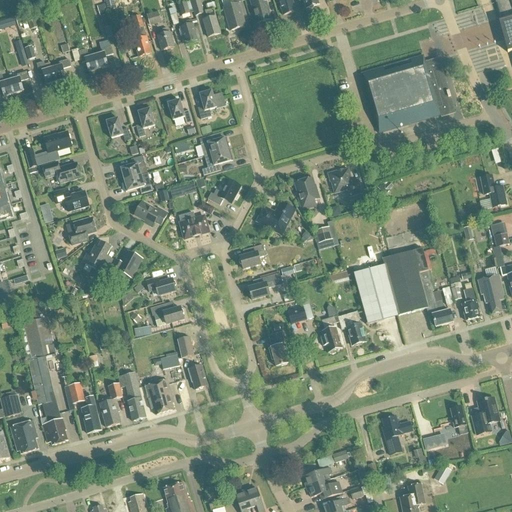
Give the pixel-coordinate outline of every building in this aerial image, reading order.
[(104,0),(107,10),(116,7),(113,0),(104,0)] [(195,17),(204,15),(199,0),(197,0),(191,2),(195,17)] [(245,2),(243,0),(232,0),(234,7),(224,10),(230,33),(246,28),(239,4),(245,2)] [(273,1),(272,0),(259,0),(260,1),(251,3),(257,25),(271,21),(266,3),(273,1)] [(274,0),(276,0),(277,4),(279,3),(283,17),(296,14),(292,0),(274,0)] [(303,0),(307,10),(319,7),(317,0),(303,0)] [(511,0),(494,0),(499,17),(499,19),(505,18),(506,23),(511,21),(511,0)] [(182,17),(190,15),(187,4),(179,6),(182,17)] [(216,19),(214,11),(206,14),(208,21),(203,22),(208,39),(221,36),(216,18),(216,19)] [(28,16),(30,23),(38,21),(36,14),(28,16)] [(159,14),(147,17),(150,28),(162,25),(159,14)] [(105,29),(110,28),(106,17),(101,18),(105,29)] [(139,59),(152,56),(147,39),(146,39),(143,29),(144,29),(141,18),(133,20),(136,31),(137,31),(140,41),(134,42),(139,59)] [(187,22),(188,27),(180,29),(185,46),(198,42),(192,21),(187,22)] [(511,39),(502,41),(505,54),(509,53),(511,52),(511,21),(506,23),(511,39)] [(169,35),(167,30),(158,33),(160,37),(158,38),(162,53),(175,49),(170,34),(169,35)] [(124,35),(117,37),(122,56),(129,55),(124,35)] [(22,42),(15,44),(22,69),(29,67),(22,42)] [(108,42),(99,45),(101,52),(111,50),(108,42)] [(67,45),(61,47),(64,55),(70,53),(67,45)] [(29,62),(36,60),(33,49),(25,51),(29,62)] [(102,55),(95,58),(99,71),(109,68),(106,58),(113,56),(111,49),(111,50),(101,52),(102,55)] [(89,74),(99,71),(95,58),(89,59),(86,52),(80,54),(83,64),(86,63),(89,74)] [(426,65),(423,57),(410,60),(413,69),(386,76),(384,68),(361,75),(364,84),(367,83),(380,125),(376,126),(379,135),(453,114),(445,85),(438,61),(426,65)] [(60,68),(52,70),(56,83),(66,80),(63,70),(71,68),(69,62),(59,65),(60,68)] [(56,83),(52,70),(46,72),(44,64),(37,66),(40,76),(43,75),(46,86),(56,83)] [(17,80),(10,82),(14,96),(24,93),(21,83),(29,80),(27,74),(17,77),(17,80)] [(14,96),(10,82),(4,84),(2,76),(0,77),(0,88),(1,88),(4,99),(14,96)] [(214,97),(212,91),(201,94),(202,96),(200,96),(203,108),(198,110),(201,121),(212,118),(210,112),(216,110),(216,111),(226,108),(222,95),(214,97)] [(178,103),(178,101),(166,104),(168,111),(170,110),(173,123),(185,119),(187,126),(193,124),(189,112),(183,114),(180,102),(178,103)] [(153,115),(151,109),(140,112),(140,114),(138,114),(142,126),(136,128),(139,139),(145,138),(144,131),(155,128),(152,115),(153,115)] [(117,121),(116,119),(105,122),(107,129),(108,128),(112,141),(123,137),(125,144),(131,142),(128,130),(122,132),(118,120),(117,121)] [(210,127),(201,130),(203,136),(212,134),(210,127)] [(72,149),(67,134),(54,137),(44,140),(49,156),(72,149)] [(211,138),(199,141),(201,147),(202,147),(205,158),(211,156),(211,157),(230,151),(226,140),(213,144),(211,138)] [(497,148),(490,150),(494,163),(501,161),(497,148)] [(208,170),(202,171),(204,177),(209,175),(209,176),(221,172),(219,167),(233,163),(230,151),(211,157),(211,156),(205,158),(208,170)] [(30,170),(38,167),(33,152),(25,154),(30,170)] [(119,171),(122,183),(141,177),(148,175),(143,158),(131,161),(133,167),(119,171)] [(59,170),(57,164),(42,168),(46,180),(58,177),(60,186),(81,180),(76,165),(59,170)] [(187,167),(179,167),(179,175),(187,175),(187,167)] [(349,199),(353,198),(363,195),(359,182),(352,184),(349,171),(337,174),(336,173),(328,176),(330,184),(331,184),(335,196),(347,192),(349,199)] [(0,307),(7,305),(15,303),(9,282),(6,283),(1,285),(0,282),(0,221),(13,218),(10,207),(0,173),(0,307)] [(141,177),(122,183),(126,194),(140,190),(141,196),(153,193),(149,180),(143,182),(141,177)] [(484,197),(490,196),(493,210),(507,206),(503,188),(495,190),(492,177),(481,180),(484,197)] [(203,180),(197,182),(200,191),(203,189),(202,186),(205,186),(203,180)] [(309,181),(307,180),(304,181),(303,183),(296,185),(302,205),(300,206),(302,213),(314,209),(313,203),(320,201),(317,192),(315,193),(311,180),(309,181)] [(241,189),(229,182),(222,194),(216,192),(214,196),(211,195),(208,201),(220,208),(223,202),(231,206),(241,189)] [(379,190),(385,196),(393,188),(388,182),(379,190)] [(186,187),(170,192),(173,201),(188,196),(191,195),(188,186),(186,187)] [(69,197),(67,191),(54,194),(57,206),(66,204),(69,214),(89,208),(85,193),(69,197)] [(159,194),(162,204),(169,201),(166,192),(159,194)] [(366,197),(357,200),(360,208),(369,206),(366,197)] [(156,211),(142,203),(134,217),(145,224),(144,225),(152,229),(155,224),(161,228),(168,215),(157,209),(156,211)] [(211,217),(215,210),(202,203),(198,210),(211,217)] [(295,212),(281,205),(275,215),(265,210),(257,224),(282,237),(295,212)] [(49,216),(44,218),(46,225),(51,223),(52,219),(49,216)] [(209,235),(204,219),(180,226),(185,242),(193,239),(193,240),(201,237),(209,235)] [(89,243),(87,236),(96,233),(92,220),(66,228),(72,247),(89,243)] [(329,230),(315,233),(319,246),(332,242),(334,248),(339,247),(332,223),(328,224),(329,230)] [(470,228),(464,229),(467,242),(473,241),(470,228)] [(315,240),(307,232),(302,237),(308,242),(315,240)] [(505,235),(494,238),(497,249),(500,248),(510,246),(507,235),(505,235)] [(111,250),(101,244),(98,250),(95,248),(90,257),(87,255),(82,264),(98,273),(94,280),(100,284),(113,262),(106,258),(111,250)] [(266,258),(263,247),(251,250),(253,256),(240,260),(241,262),(239,263),(240,266),(242,267),(243,272),(261,267),(259,260),(266,258)] [(497,249),(493,250),(498,270),(501,270),(505,269),(500,248),(497,249)] [(65,250),(56,252),(58,261),(67,258),(65,250)] [(423,250),(391,259),(383,261),(384,267),(354,275),(367,324),(366,325),(367,326),(428,310),(430,317),(429,318),(433,317),(436,329),(453,325),(450,312),(443,313),(442,311),(445,310),(442,302),(436,304),(433,293),(434,292),(423,250)] [(141,262),(128,254),(122,266),(116,263),(109,276),(116,279),(120,273),(131,279),(141,262)] [(511,267),(505,269),(501,270),(503,278),(508,277),(510,286),(510,288),(511,292),(511,293),(511,267)] [(293,268),(281,271),(283,278),(295,275),(293,268)] [(347,273),(329,278),(331,288),(350,283),(347,273)] [(280,275),(272,278),(260,281),(262,287),(249,291),(249,292),(248,294),(249,297),(251,298),(252,302),(269,298),(268,291),(283,286),(280,275)] [(506,301),(500,276),(478,282),(482,297),(484,296),(486,305),(490,305),(490,307),(492,315),(502,313),(500,302),(506,301)] [(159,286),(158,280),(146,283),(149,294),(157,292),(158,299),(176,294),(174,289),(176,287),(175,284),(173,283),(172,282),(159,286)] [(458,286),(451,287),(455,304),(463,301),(458,286)] [(447,307),(454,305),(449,290),(443,291),(447,307)] [(464,292),(464,294),(467,306),(462,307),(466,323),(480,319),(478,310),(479,310),(477,303),(476,303),(473,292),(473,290),(464,292)] [(126,297),(122,301),(124,308),(126,306),(129,303),(132,301),(128,296),(126,297)] [(173,304),(164,307),(150,311),(152,318),(154,318),(155,323),(164,320),(166,327),(184,322),(182,317),(184,315),(183,312),(181,312),(180,310),(175,311),(173,304)] [(303,309),(287,314),(291,328),(314,321),(310,305),(303,307),(303,309)] [(329,319),(338,317),(336,310),(329,306),(327,310),(329,319)] [(350,339),(353,347),(354,347),(357,348),(359,346),(366,344),(363,332),(361,326),(357,314),(338,319),(342,332),(347,330),(350,339)] [(135,315),(131,320),(137,326),(141,321),(135,315)] [(0,321),(2,329),(18,325),(15,316),(0,320),(0,321)] [(322,323),(325,333),(322,334),(324,339),(320,340),(323,348),(327,347),(329,355),(331,354),(332,356),(336,355),(336,353),(342,351),(340,346),(341,346),(338,339),(338,338),(336,329),(335,330),(333,326),(336,325),(335,319),(322,323)] [(24,325),(21,326),(29,363),(39,407),(38,407),(39,407),(43,406),(49,425),(43,427),(49,444),(52,443),(53,447),(68,443),(64,431),(66,431),(63,422),(61,421),(57,422),(56,418),(59,414),(56,405),(52,404),(42,360),(56,357),(48,320),(24,325)] [(150,328),(135,331),(137,339),(151,336),(150,328)] [(287,366),(288,365),(287,365),(283,349),(285,348),(285,349),(286,349),(282,334),(272,336),(275,348),(269,350),(272,362),(275,361),(277,368),(276,368),(277,369),(282,367),(287,366)] [(182,361),(194,358),(190,339),(178,342),(182,361)] [(97,357),(90,358),(92,369),(99,368),(97,357)] [(182,377),(180,368),(178,357),(161,361),(161,360),(153,362),(154,367),(162,366),(163,372),(177,369),(178,378),(182,377)] [(208,388),(202,367),(188,371),(192,384),(193,385),(195,392),(208,388)] [(147,420),(135,375),(119,379),(121,390),(126,389),(130,403),(128,404),(133,423),(147,420)] [(174,404),(167,382),(145,388),(151,411),(154,410),(156,417),(174,412),(172,404),(174,404)] [(73,406),(85,403),(80,385),(69,388),(73,406)] [(123,399),(119,385),(108,388),(112,402),(100,405),(106,429),(121,425),(118,414),(119,413),(116,401),(123,399)] [(18,396),(0,401),(5,419),(23,415),(18,396)] [(101,432),(93,399),(86,400),(88,409),(82,411),(88,436),(101,432)] [(500,423),(494,400),(478,404),(481,417),(472,419),(477,437),(491,434),(490,426),(500,423)] [(463,416),(461,408),(451,411),(454,421),(453,422),(455,430),(458,429),(460,437),(468,435),(466,427),(464,416),(463,416)] [(384,429),(382,429),(390,457),(403,454),(398,438),(403,436),(413,433),(410,423),(400,426),(398,426),(396,418),(382,422),(384,429)] [(38,440),(33,423),(11,429),(18,454),(20,453),(21,457),(39,451),(36,441),(38,440)] [(433,434),(439,452),(451,449),(445,431),(433,434)] [(498,433),(500,445),(511,443),(509,432),(498,433)] [(0,462),(10,460),(2,433),(0,433),(0,462)] [(335,464),(348,459),(346,452),(332,456),(335,464)] [(426,457),(419,458),(421,466),(428,465),(426,457)] [(443,466),(437,477),(446,482),(451,471),(443,466)] [(305,486),(306,490),(330,481),(328,476),(332,475),(330,470),(304,478),(307,485),(305,486)] [(367,478),(360,480),(362,487),(368,485),(369,484),(367,478)] [(330,481),(306,490),(307,493),(309,493),(311,499),(320,496),(322,502),(343,495),(339,484),(332,486),(330,481)] [(183,484),(164,490),(168,505),(167,505),(168,510),(166,510),(166,511),(194,511),(192,503),(190,503),(189,499),(188,499),(183,484)] [(418,511),(418,509),(420,506),(421,507),(426,506),(421,486),(408,489),(410,496),(407,499),(407,498),(400,500),(402,511),(418,511)] [(353,501),(364,497),(361,488),(350,492),(353,501)] [(245,491),(252,510),(257,508),(258,511),(264,511),(257,490),(250,492),(249,490),(245,491)] [(252,510),(245,491),(242,493),(242,495),(236,497),(240,511),(246,511),(247,511),(252,510)] [(147,511),(143,496),(130,500),(131,503),(128,504),(130,511),(147,511)] [(342,511),(341,509),(350,505),(349,500),(323,509),(324,511),(342,511)]
